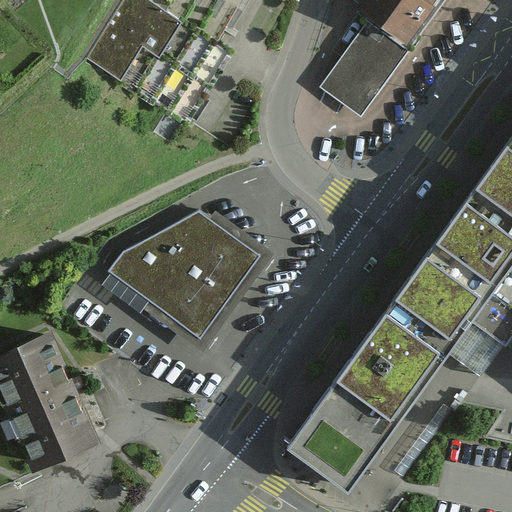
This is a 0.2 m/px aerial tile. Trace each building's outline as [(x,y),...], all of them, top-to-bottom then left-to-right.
[(239,49),(155,0),(130,0),(95,60),(197,120),(239,49)] [(439,0),(370,0),(364,9),(410,42),(439,0)] [(412,54),(373,27),(327,93),(366,120),(412,54)] [(511,150),(296,446),(352,486),(372,459),(474,319),(511,346),(511,344),(511,150)] [(129,253),(115,274),(205,338),(264,257),(203,213),(129,253)] [(57,329),(0,354),(0,357),(46,460),(104,435),(57,329)]
